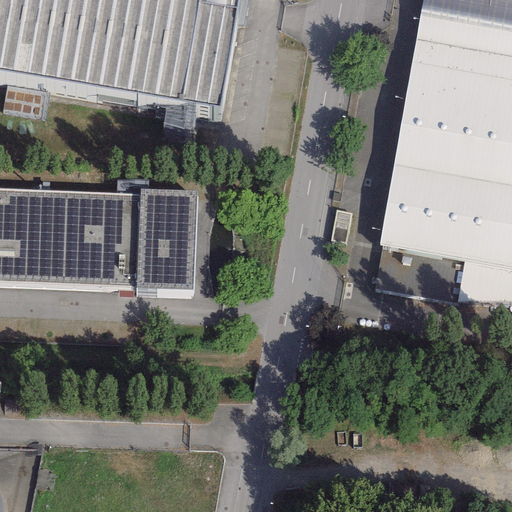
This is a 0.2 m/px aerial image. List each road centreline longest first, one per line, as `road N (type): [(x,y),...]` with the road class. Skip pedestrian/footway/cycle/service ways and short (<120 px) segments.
road 1 (residential): [(340,0),(251,511)]
road 2 (unknown): [(293,266),(239,312),(213,318),(0,325)]
road 3 (unknown): [(0,440),(263,447)]
road 4 (track): [(511,353),(282,343)]
